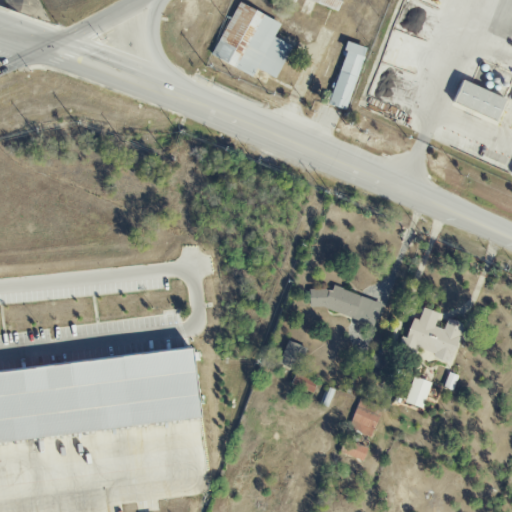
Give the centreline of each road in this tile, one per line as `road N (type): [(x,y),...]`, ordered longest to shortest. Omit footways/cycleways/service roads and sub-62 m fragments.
road 1 (secondary): [(216,109),(511,239)]
road 2 (secondary): [(0,39),(177,103),(216,109)]
road 3 (secondary): [(216,109),(178,86),(11,25)]
